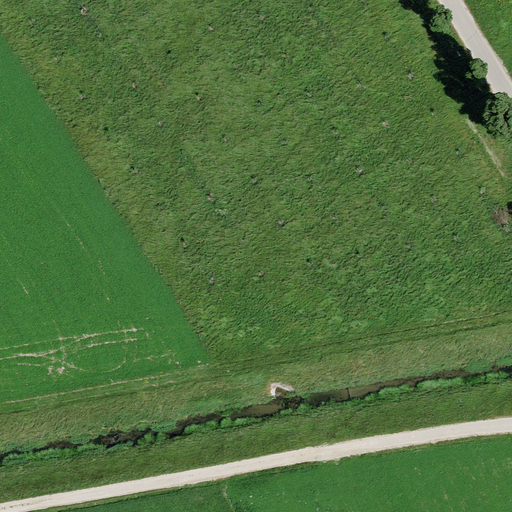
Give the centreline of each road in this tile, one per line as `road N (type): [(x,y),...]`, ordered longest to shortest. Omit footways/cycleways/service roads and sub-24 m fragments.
road 1 (track): [(294,458),(0,511)]
road 2 (track): [(294,458),(511,425)]
